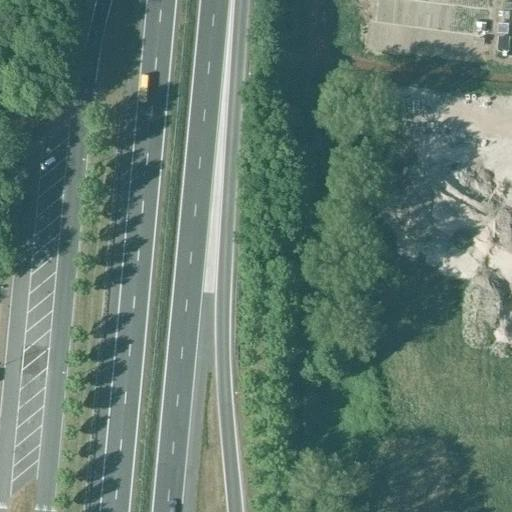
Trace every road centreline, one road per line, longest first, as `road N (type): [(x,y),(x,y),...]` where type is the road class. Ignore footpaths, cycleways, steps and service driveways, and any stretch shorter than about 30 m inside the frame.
road 1 (motorway): [(160,0),(111,511)]
road 2 (motorway): [(165,511),(214,0)]
road 3 (motorway): [(234,511),(223,331),(226,0)]
road 4 (motorway): [(107,0),(77,134)]
